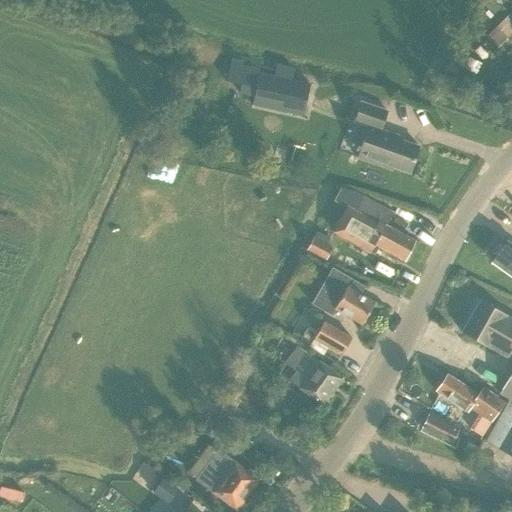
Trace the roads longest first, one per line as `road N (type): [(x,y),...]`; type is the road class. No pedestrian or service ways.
road 1 (tertiary): [(291,511),(382,383),(457,224),(511,154)]
road 2 (track): [(342,443),(511,491)]
